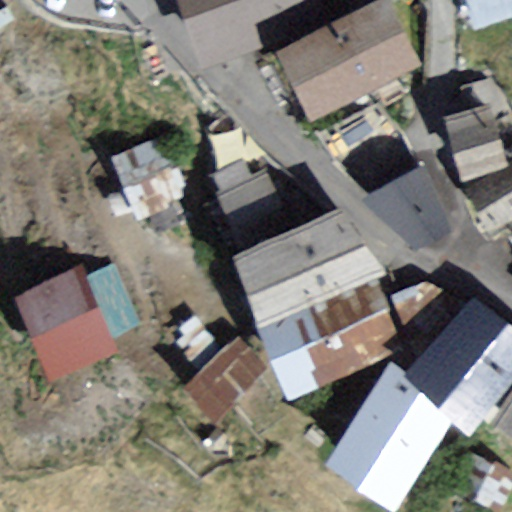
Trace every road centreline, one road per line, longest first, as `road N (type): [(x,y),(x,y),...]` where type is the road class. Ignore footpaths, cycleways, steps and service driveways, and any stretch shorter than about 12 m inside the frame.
road 1 (residential): [(166,0),(174,30),(396,248),(493,290)]
road 2 (track): [(174,30),(204,151),(193,248),(236,313)]
road 3 (residential): [(493,290),(453,188),(434,110),(442,0)]
